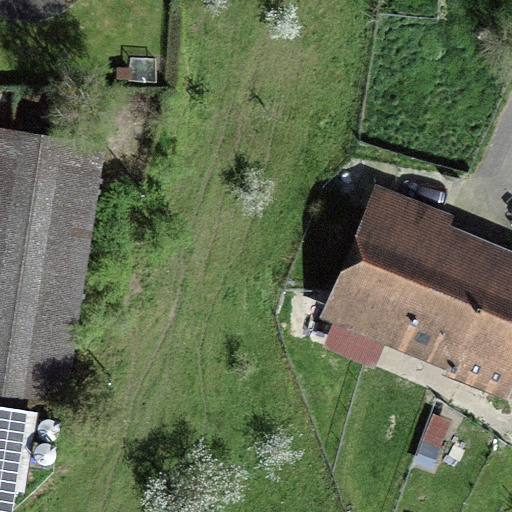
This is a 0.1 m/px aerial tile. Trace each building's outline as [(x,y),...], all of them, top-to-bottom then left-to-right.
[(0,403),(56,413),(101,143),(0,126),(0,403)] [(511,348),(511,270),(377,215),(344,294),(458,342),(447,368),(508,392),(511,381),(511,363),(507,361),(511,348)] [(52,423),(49,422),(45,423),(42,424),(40,426),(38,429),(38,432),(38,436),(40,439),(42,441),(45,442),(49,443),(52,442),(55,440),(57,437),(58,434),(58,431),(57,428),(55,425),(52,423)] [(36,462),(39,464),(42,465),(46,465),(49,464),(52,462),(54,459),(54,455),(54,452),(52,449),(50,446),(47,445),(43,444),(40,445),(37,447),(35,449),(33,452),(33,456),(34,459),(36,462)] [(0,511),(7,511),(12,483),(0,481),(0,511)]
